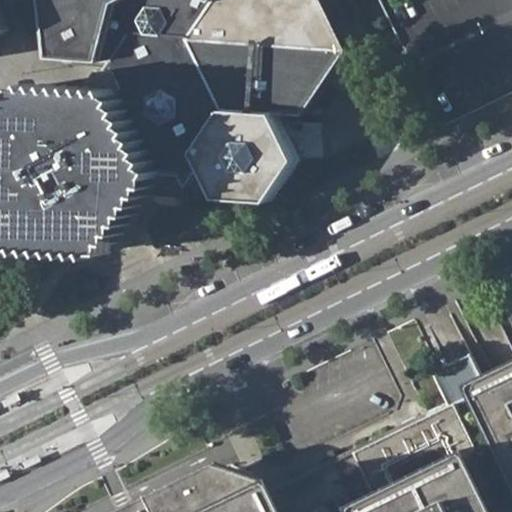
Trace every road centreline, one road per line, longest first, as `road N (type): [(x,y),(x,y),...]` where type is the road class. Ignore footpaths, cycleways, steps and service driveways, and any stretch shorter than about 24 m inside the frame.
road 1 (tertiary): [(0,498),(100,450),(156,399),(511,219)]
road 2 (tertiary): [(511,165),(126,352),(53,361),(0,387)]
